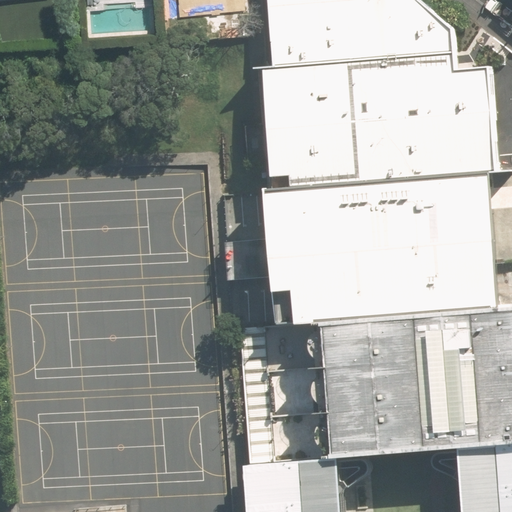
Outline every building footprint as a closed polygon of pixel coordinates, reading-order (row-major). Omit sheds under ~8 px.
[(178,0),(180,20),(248,15),(246,0),(178,0)] [(459,52),(456,28),(420,0),(270,0),(276,66),(459,52)] [(293,187),(471,173),(500,171),(498,147),(492,69),(460,72),(459,52),(276,66),(266,67),(275,181),(292,180),(293,187)] [(321,320),(501,306),(499,280),(494,207),(474,209),(471,173),(293,187),(272,189),(283,324),(321,320)] [(467,446),(511,442),(511,304),(501,306),(321,320),(333,457),(347,455),(467,446)] [(511,511),(511,442),(467,446),(472,511),(511,511)] [(351,511),(347,455),(333,457),(253,463),(257,511),(351,511)]
